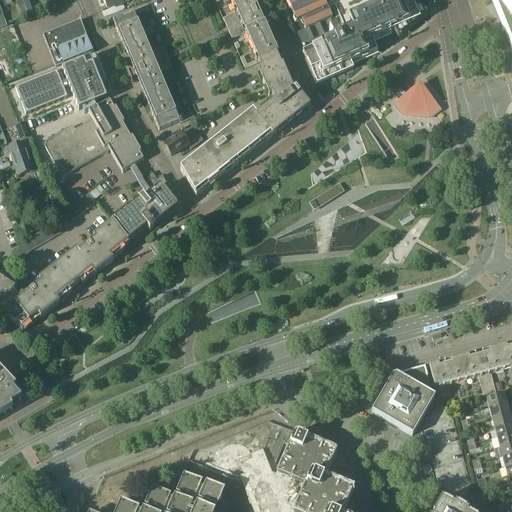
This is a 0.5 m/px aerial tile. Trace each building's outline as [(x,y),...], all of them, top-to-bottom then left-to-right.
[(22,0),(28,17),(37,14),(32,0),(22,0)] [(103,0),(107,10),(114,7),(115,9),(123,5),(128,3),(127,0),(103,0)] [(223,20),(229,33),(232,41),(246,35),(257,62),(258,63),(259,64),(259,65),(260,67),(260,68),(260,69),(260,70),(260,72),(260,73),(259,74),(259,75),(269,98),(272,97),(274,102),(256,117),(270,136),(271,136),(272,138),(302,115),(310,108),(295,90),(280,55),(279,55),(274,44),(262,16),(257,5),(254,0),(230,0),(236,14),(223,20)] [(287,0),(297,23),(301,32),(297,34),(302,45),(298,47),(315,85),(360,65),(424,15),(421,0),(287,0)] [(511,0),(491,0),(501,23),(511,50),(511,0)] [(113,22),(117,32),(138,24),(134,16),(133,13),(133,14),(113,22)] [(81,21),(62,28),(43,36),(56,68),(93,53),(81,21)] [(169,61),(166,55),(163,48),(150,53),(138,24),(117,32),(121,43),(133,71),(135,71),(143,67),(144,69),(147,70),(150,69),(151,67),(167,60),(169,61)] [(57,72),(15,89),(20,100),(17,102),(22,114),(25,113),(26,116),(68,99),(66,96),(72,94),(79,112),(83,110),(85,115),(96,109),(95,105),(107,100),(102,89),(108,86),(102,74),(101,69),(96,57),(62,70),(63,72),(58,74),(57,72)] [(143,67),(135,71),(133,71),(150,112),(154,122),(175,113),(159,74),(172,69),(169,61),(167,60),(151,67),(150,69),(147,70),(144,69),(143,67)] [(417,88),(411,92),(403,82),(391,93),(398,102),(396,104),(404,114),(428,117),(438,109),(422,88),(417,88)] [(45,148),(54,166),(53,167),(59,177),(60,176),(62,179),(110,152),(118,166),(121,173),(143,160),(139,154),(141,153),(132,137),(130,138),(109,101),(88,114),(89,115),(92,121),(75,131),(73,127),(46,142),(45,148)] [(180,124),(179,122),(175,113),(154,122),(159,132),(179,124),(180,124)] [(211,146),(212,148),(190,165),(189,163),(180,170),(196,198),(272,138),(271,136),(270,136),(256,117),(254,114),(252,113),(251,114),(253,116),(220,142),(218,140),(211,146)] [(17,125),(22,140),(30,137),(25,122),(17,125)] [(199,136),(190,143),(185,134),(186,134),(183,129),(177,132),(179,136),(175,138),(176,140),(165,146),(171,157),(188,147),(191,151),(186,153),(187,154),(202,143),(201,142),(202,142),(199,136)] [(8,148),(10,156),(18,177),(33,172),(30,162),(31,161),(29,156),(28,157),(23,143),(8,148)] [(113,225),(126,242),(145,227),(150,233),(153,230),(155,229),(152,225),(156,222),(157,223),(161,220),(161,219),(175,208),(174,206),(165,193),(169,190),(161,177),(157,180),(152,173),(146,178),(150,183),(145,187),(137,193),(142,199),(138,202),(139,204),(117,222),(113,225)] [(343,193),(343,192),(342,192),(339,186),(314,202),(310,204),(314,211),(318,209),(343,193)] [(84,198),(92,207),(96,204),(89,194),(84,198)] [(84,198),(80,202),(87,211),(92,207),(84,198)] [(83,215),(87,211),(80,202),(75,205),(83,215)] [(75,205),(71,209),(78,218),(83,215),(75,205)] [(78,218),(71,209),(66,213),(73,222),(78,218)] [(76,251),(57,266),(74,287),(83,280),(85,284),(86,283),(84,279),(92,273),(95,277),(96,276),(113,262),(111,258),(128,244),(126,242),(113,225),(111,223),(93,238),(95,241),(86,248),(78,254),(76,251)] [(51,227),(57,237),(62,234),(56,224),(51,227)] [(51,227),(46,230),(52,240),(57,237),(51,227)] [(47,243),(52,240),(46,230),(41,232),(47,243)] [(41,232),(36,235),(42,245),(47,243),(41,232)] [(36,248),(42,245),(36,235),(30,238),(36,248)] [(57,301),(74,287),(57,266),(39,281),(41,284),(24,297),(17,288),(2,308),(0,311),(0,312),(22,329),(38,316),(41,320),(59,305),(57,301)] [(0,307),(2,308),(15,290),(0,279),(0,307)] [(511,344),(511,345),(428,368),(434,388),(477,376),(482,397),(495,393),(490,373),(503,369),(511,366),(511,344)] [(392,377),(381,397),(371,414),(412,437),(434,398),(431,396),(429,395),(430,393),(430,391),(428,385),(428,384),(426,379),(427,378),(424,368),(392,377)] [(0,417),(27,402),(6,379),(0,372),(0,417)] [(486,399),(489,409),(506,404),(504,394),(486,399)] [(509,414),(506,404),(489,409),(491,419),(509,414)] [(491,419),(494,429),(511,424),(509,414),(491,419)] [(511,434),(511,425),(511,424),(494,429),(497,439),(511,434)] [(239,478),(252,511),(344,511),(354,492),(328,480),(329,478),(326,477),(337,451),(309,438),(308,439),(295,433),(289,447),(288,447),(276,475),(272,473),(263,450),(260,451),(258,448),(249,452),(248,450),(247,449),(246,448),(244,448),(243,447),(242,446),(240,446),(239,445),(237,445),(235,445),(234,445),(232,445),(231,445),(229,446),(228,446),(226,447),(225,448),(223,449),(222,450),(221,451),(217,449),(214,455),(213,455),(212,455),(211,455),(210,456),(209,457),(209,458),(209,459),(209,460),(209,461),(210,461),(210,462),(211,462),(210,465),(203,462),(202,463),(238,478),(239,478)] [(511,434),(497,439),(500,448),(511,445),(511,434)] [(511,455),(511,445),(500,448),(502,458),(511,455)] [(511,455),(502,458),(505,468),(511,466),(511,455)] [(226,511),(228,508),(225,507),(227,502),(221,500),(224,493),(217,490),(206,485),(204,490),(200,488),(202,483),(184,475),(176,494),(177,495),(176,498),(174,497),(173,499),(170,498),(171,496),(152,488),(144,507),(146,507),(144,511),(143,510),(142,511),(138,510),(139,509),(121,501),(115,511),(226,511)] [(444,501),(441,499),(440,501),(433,511),(467,511),(465,510),(466,509),(458,505),(458,506),(455,504),(453,506),(452,505),(452,504),(445,500),(444,501)]
